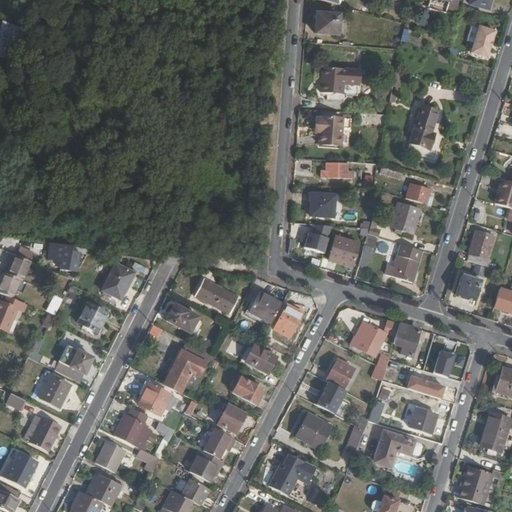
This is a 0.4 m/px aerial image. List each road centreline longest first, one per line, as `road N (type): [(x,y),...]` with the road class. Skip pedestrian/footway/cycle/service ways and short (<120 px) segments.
road 1 (residential): [(511,43),(427,317)]
road 2 (residential): [(42,511),(167,262)]
road 3 (residential): [(272,270),(294,0)]
road 4 (residential): [(221,511),(339,290)]
road 5 (residential): [(432,511),(486,335)]
